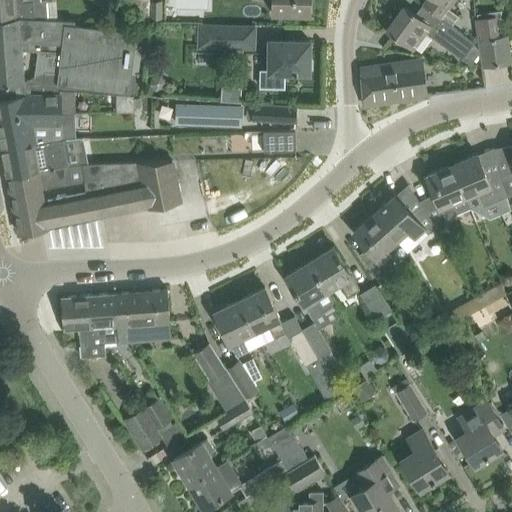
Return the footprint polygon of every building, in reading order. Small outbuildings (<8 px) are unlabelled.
[(0,0),(0,18),(15,17),(17,17),(48,18),(46,0),(42,0),(41,0),(0,0)] [(109,0),(108,14),(121,16),(122,0),(109,0)] [(272,0),(272,12),(310,13),(310,0),(272,0)] [(425,0),(423,4),(441,17),(452,25),(459,16),(448,8),(453,0),(425,0)] [(151,4),(151,18),(162,18),(162,5),(151,4)] [(470,64),(480,51),(479,45),(479,48),(473,44),(474,42),(452,25),(441,17),(423,4),(416,14),(403,5),(386,28),(403,41),(404,41),(414,48),(426,31),(470,64)] [(475,18),(477,36),(499,35),(496,15),(475,18)] [(0,18),(0,84),(21,83),(21,89),(31,88),(31,87),(60,89),(60,90),(74,91),(74,90),(90,92),(90,87),(141,93),(148,32),(147,32),(148,25),(141,24),(140,32),(76,24),(76,20),(48,19),(48,18),(15,17),(0,18)] [(199,46),(235,47),(236,27),(200,26),(199,46)] [(479,45),(480,51),(481,51),(483,66),(511,62),(507,35),(499,36),(499,35),(477,36),(479,45)] [(285,72),(289,72),(309,72),(310,40),(284,40),(269,40),(269,70),(260,70),(260,86),(284,87),(285,72)] [(425,95),(423,75),(421,60),(382,66),(361,68),(366,103),(425,95)] [(222,86),(221,99),(240,101),(241,88),(222,86)] [(21,94),(0,98),(0,118),(29,114),(29,110),(44,109),(44,108),(61,108),(60,93),(31,94),(31,88),(21,89),(21,94)] [(134,95),(117,94),(117,111),(134,111),(134,95)] [(176,102),(175,124),(242,126),(243,104),(176,102)] [(296,122),(297,104),(253,102),(252,120),(296,122)] [(29,114),(0,118),(0,136),(2,148),(36,142),(35,137),(63,136),(61,108),(44,108),(44,109),(29,110),(29,114)] [(295,130),(264,131),(264,150),(296,150),(295,130)] [(36,142),(2,148),(8,178),(39,172),(39,170),(68,165),(63,136),(35,137),(36,142)] [(477,153),(451,164),(464,193),(477,187),(485,204),(507,195),(499,170),(487,175),(477,153)] [(8,178),(19,232),(181,200),(173,159),(82,163),(39,170),(39,172),(8,178)] [(421,203),(421,204),(435,226),(456,217),(455,214),(470,208),(451,164),(426,175),(435,198),(421,203)] [(511,168),(499,170),(507,195),(511,194),(511,168)] [(374,213),(397,239),(408,251),(418,242),(414,237),(424,229),(428,233),(436,227),(435,226),(421,204),(410,211),(395,194),(374,213)] [(386,248),(397,239),(374,213),(353,231),(372,253),(364,260),(380,283),(391,273),(383,264),(393,255),(386,248)] [(328,289),(339,282),(348,296),(360,288),(344,263),(344,262),(334,245),(309,260),(328,289)] [(328,289),(309,260),(286,274),(315,321),(338,306),(328,289)] [(501,280),(475,296),(481,307),(506,293),(501,280)] [(375,319),(391,309),(375,284),(359,293),(375,319)] [(240,298),(255,329),(267,323),(274,338),(286,332),(279,317),(280,317),(274,304),(265,286),(240,298)] [(167,287),(114,292),(118,341),(130,341),(128,322),(170,320),(167,287)] [(103,333),(104,342),(118,341),(114,292),(88,294),(91,334),(103,333)] [(105,354),(104,342),(103,333),(91,334),(88,294),(61,296),(63,321),(62,322),(62,324),(63,324),(64,328),(79,327),(81,356),(105,354)] [(446,327),(481,307),(475,296),(440,316),(446,327)] [(242,335),(255,329),(240,298),(215,311),(223,329),(229,342),(230,341),(237,356),(249,350),(242,335)] [(511,314),(500,321),(508,335),(511,332),(511,314)] [(315,321),(301,328),(319,357),(328,374),(339,367),(337,363),(338,362),(315,321)] [(305,365),(319,357),(301,328),(288,336),(305,365)] [(208,379),(227,409),(245,398),(245,396),(227,368),(210,342),(193,352),(210,378),(208,379)] [(375,349),(373,355),(376,361),(382,363),(387,360),(389,354),(386,348),(380,346),(375,349)] [(227,368),(245,396),(257,388),(239,360),(227,368)] [(366,379),(352,387),(361,401),(374,393),(366,379)] [(413,420),(428,411),(410,382),(395,391),(413,420)] [(157,426),(174,416),(162,396),(145,407),(157,426)] [(253,410),(245,398),(227,409),(228,411),(218,416),(224,427),(253,410)] [(458,436),(464,447),(475,464),(502,447),(493,434),(504,427),(487,400),(459,417),(467,430),(458,436)] [(294,404),(280,412),(288,424),(301,416),(294,404)] [(163,435),(157,426),(145,407),(125,419),(142,448),(163,435)] [(359,413),(350,418),(356,428),(365,422),(359,413)] [(251,431),(257,441),(267,435),(262,425),(251,431)] [(449,471),(438,454),(423,428),(408,437),(415,450),(401,458),(420,489),(449,471)] [(267,435),(257,441),(259,446),(266,447),(273,444),(267,435)] [(174,457),(189,482),(216,465),(208,452),(215,448),(208,437),(202,441),(201,440),(174,457)] [(301,446),(281,457),(282,459),(289,470),(308,458),(301,446)] [(308,458),(289,470),(286,472),(296,489),(325,471),(315,454),(308,458)] [(352,492),(362,510),(363,511),(396,511),(400,510),(388,490),(398,484),(381,456),(355,472),(364,485),(352,492)] [(228,458),(216,465),(189,482),(204,507),(243,483),(228,458)] [(260,487),(286,472),(289,470),(282,459),(254,476),(260,487)] [(323,511),(323,491),(310,491),(310,500),(287,500),(288,503),(269,503),(269,511),(323,511)]
